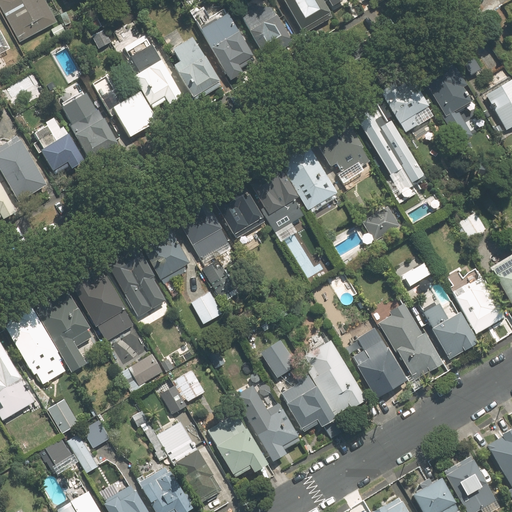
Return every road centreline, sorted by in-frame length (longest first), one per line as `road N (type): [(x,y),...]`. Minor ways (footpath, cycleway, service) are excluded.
road 1 (residential): [(455,0),(0,269)]
road 2 (residential): [(511,372),(272,511)]
